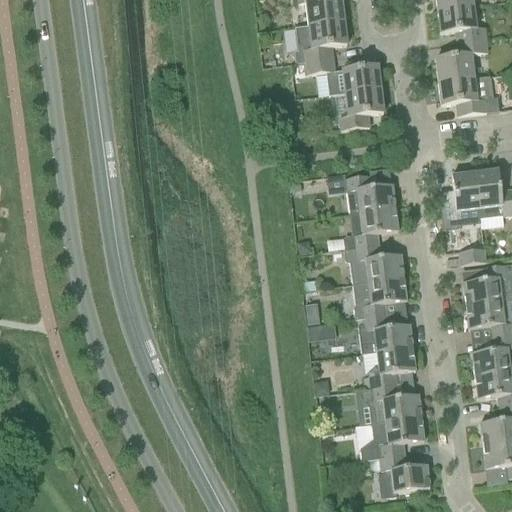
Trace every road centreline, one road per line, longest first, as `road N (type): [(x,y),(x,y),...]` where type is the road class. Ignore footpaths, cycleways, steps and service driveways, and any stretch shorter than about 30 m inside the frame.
road 1 (secondary): [(222,511),(137,336),(116,263),(80,0)]
road 2 (secondary): [(40,0),(76,273),(94,343),(173,511)]
road 3 (residential): [(470,511),(448,479),(411,147)]
